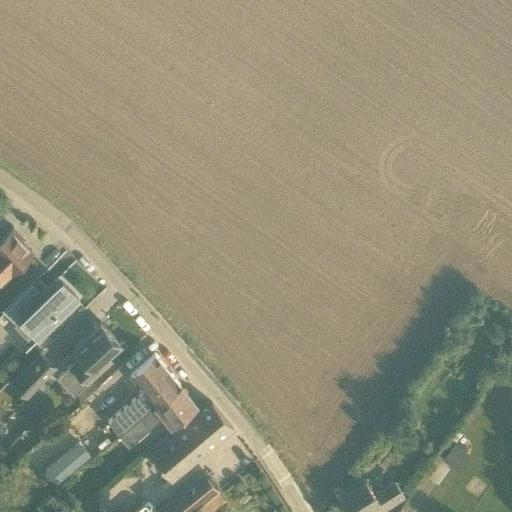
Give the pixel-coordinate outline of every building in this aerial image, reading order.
[(0,279),(10,269),(11,270),(32,249),(21,238),(23,236),(13,225),(0,237),(0,279)] [(31,283),(5,308),(19,322),(17,324),(33,340),(78,297),(62,280),(55,287),(51,283),(41,293),(31,283)] [(105,354),(120,341),(100,320),(73,345),(80,352),(80,356),(71,363),(87,380),(110,359),(105,354)] [(12,380),(27,394),(55,366),(40,352),(12,380)] [(155,404),(180,383),(155,352),(130,374),(143,389),(107,420),(116,431),(155,404)] [(172,425),(196,404),(180,383),(155,404),(116,431),(116,432),(129,446),(150,428),(149,427),(163,414),(172,425)] [(150,454),(171,478),(233,426),(212,401),(150,454)] [(84,402),(32,439),(45,458),(98,420),(84,402)] [(49,465),(44,469),(55,482),(89,453),(78,440),(68,449),(49,465)] [(441,458),(457,470),(469,453),(454,441),(441,458)] [(188,511),(196,506),(217,489),(218,488),(204,471),(160,507),(163,511),(188,511)] [(367,511),(381,511),(385,510),(384,507),(404,494),(393,478),(373,491),(365,479),(338,497),(347,511),(364,511),(366,511),(367,511)] [(217,489),(196,506),(200,511),(208,511),(224,499),(217,489)]
